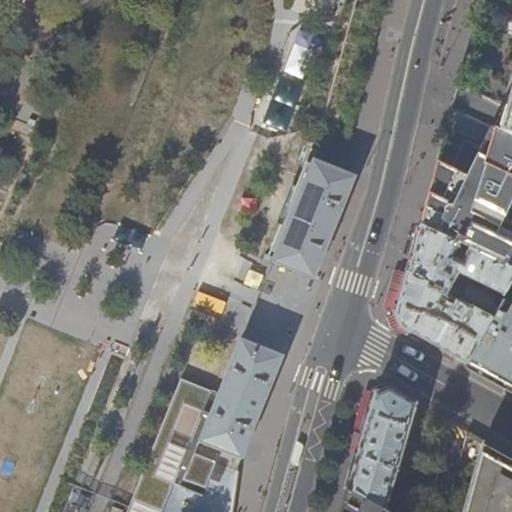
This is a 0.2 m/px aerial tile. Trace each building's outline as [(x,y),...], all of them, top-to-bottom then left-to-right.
[(511,81),(511,67),(493,128),(497,130),(503,109),(511,81)] [(511,81),(503,109),(497,130),(511,136),(511,81)] [(511,199),(511,136),(497,130),(493,128),(489,126),(479,147),(462,139),(447,170),(435,164),(424,204),(418,226),(455,243),(466,249),(511,271),(511,234),(492,225),(496,217),(492,215),(501,195),(511,199)] [(271,262),(312,279),(325,245),(331,232),(353,176),(337,170),(312,160),(271,262)] [(452,250),(455,243),(418,226),(410,255),(406,273),(440,291),(465,304),(490,318),(499,302),(511,279),(511,271),(466,249),(462,256),(452,250)] [(437,303),(440,291),(406,273),(399,298),(395,313),(400,327),(430,343),(466,363),(490,318),(465,304),(466,312),(470,314),(465,324),(460,321),(462,316),(460,311),(456,308),(457,305),(453,305),(448,302),(445,307),(437,303)] [(511,308),(499,302),(490,318),(466,363),(511,388),(511,308)] [(198,442),(241,459),(281,356),(239,340),(219,389),(198,442)] [(384,511),(393,511),(401,486),(398,484),(408,446),(402,444),(414,402),(386,387),(373,392),(358,443),(345,491),(384,511)] [(475,442),(478,438),(467,431),(464,436),(475,442)] [(511,511),(511,456),(481,440),(462,511),(511,511)] [(384,511),(345,491),(339,511),(384,511)]
